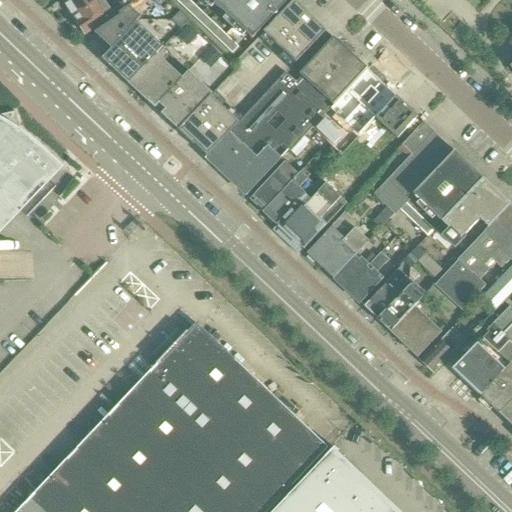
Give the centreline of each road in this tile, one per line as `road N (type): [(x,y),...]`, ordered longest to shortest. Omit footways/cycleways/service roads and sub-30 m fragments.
road 1 (secondary): [(504,511),(0,23)]
road 2 (residential): [(511,143),(361,0)]
